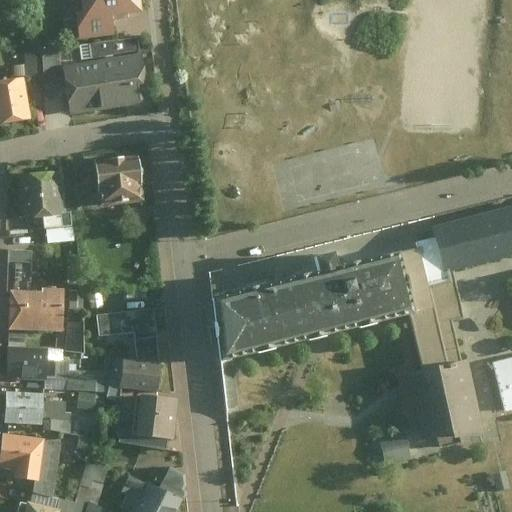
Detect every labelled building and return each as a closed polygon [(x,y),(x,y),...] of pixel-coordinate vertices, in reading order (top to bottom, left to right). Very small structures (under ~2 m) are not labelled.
[(142,0),(86,0),(86,3),(81,4),(82,30),(120,28),(119,5),(143,4),(142,0)] [(63,47),(44,48),(43,35),(26,35),(27,75),(64,73),(63,47)] [(149,46),(106,52),(113,101),(156,95),(149,46)] [(73,106),(113,101),(106,52),(67,57),(70,82),(73,106)] [(0,122),(32,119),(28,82),(0,84),(0,122)] [(140,151),(93,155),(98,203),(142,199),(143,211),(160,210),(157,184),(143,186),(140,151)] [(61,168),(22,171),(25,210),(64,207),(61,168)] [(462,356),(446,359),(428,280),(511,256),(511,201),(428,221),(432,239),(213,290),(220,360),(307,339),(410,315),(422,365),(405,369),(422,442),(478,429),(462,356)] [(36,248),(10,249),(9,272),(9,279),(36,278),(36,248)] [(79,283),(13,282),(13,324),(79,325),(79,283)] [(135,355),(159,353),(155,306),(98,310),(100,332),(133,330),(135,355)] [(44,345),(7,345),(7,375),(44,375),(44,356),(44,345)] [(505,413),(511,410),(511,353),(494,358),(505,413)] [(67,356),(44,356),(44,375),(68,375),(67,356)] [(170,440),(175,391),(139,388),(136,421),(121,420),(119,435),(170,440)] [(45,390),(6,389),(4,422),(44,423),(45,390)] [(16,476),(41,478),(45,437),(4,432),(1,464),(17,466),(16,476)] [(384,437),(387,461),(413,458),(410,433),(384,437)] [(83,485),(104,491),(111,463),(90,457),(83,485)] [(178,511),(188,493),(145,474),(125,509),(129,511),(178,511)] [(59,511),(61,503),(27,495),(23,511),(59,511)]
